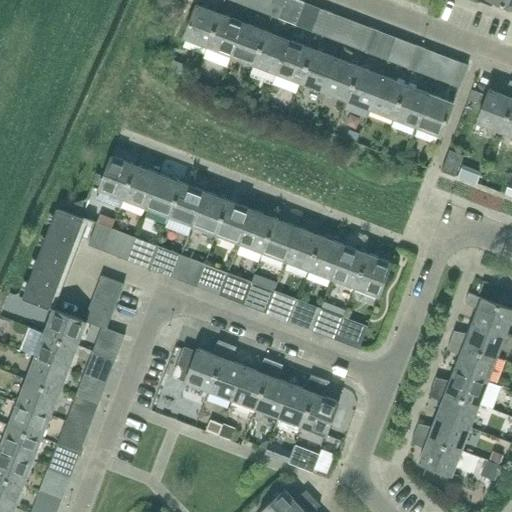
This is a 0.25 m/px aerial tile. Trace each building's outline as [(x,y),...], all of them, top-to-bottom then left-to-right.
[(273,0),(231,0),(268,14),(272,3),(273,0)] [(284,0),(282,6),(277,18),(314,32),(318,20),(323,9),(298,0),(284,0)] [(277,18),(282,6),(272,3),(268,14),(277,18)] [(198,5),(198,4),(197,4),(183,38),(185,39),(185,38),(208,47),(221,14),(198,5)] [(318,20),(328,24),(332,13),(323,9),(318,20)] [(328,24),(324,36),(361,50),(365,38),(370,27),(332,13),(328,24)] [(231,56),(243,22),(221,14),(208,47),(231,56)] [(324,36),(328,24),(318,20),(314,32),(324,36)] [(254,64),(267,31),(243,22),(231,56),(254,64)] [(365,38),(375,42),(379,31),(370,27),(365,38)] [(277,73),(290,40),(267,31),(254,64),(277,73)] [(416,45),(379,31),(375,42),(370,54),(407,68),(412,56),(416,45)] [(370,54),(375,42),(365,38),(361,50),(366,52),(370,54)] [(300,82),(313,49),(290,40),(277,73),(300,82)] [(412,56),(421,60),(425,49),(416,45),(412,56)] [(321,99),(324,91),(337,58),(313,49),(300,82),(321,90),(318,98),(321,99)] [(461,62),(425,49),(421,60),(417,71),(453,85),(461,62)] [(417,71),(421,60),(412,56),(407,68),(417,71)] [(347,100),(360,67),(337,58),(324,91),(347,100)] [(459,88),(468,65),(461,62),(453,85),(459,88)] [(368,116),(370,109),(383,76),(360,67),(347,100),(368,108),(365,115),(368,116)] [(394,118),(407,85),(383,76),(370,109),(394,118)] [(502,131),(511,103),(511,81),(510,81),(504,94),(491,89),(490,88),(477,123),(478,123),(478,122),(502,131)] [(417,127),(429,93),(407,85),(394,118),(417,127)] [(452,102),(429,93),(417,127),(440,135),(439,136),(441,136),(454,102),(452,102)] [(511,103),(502,131),(511,135),(511,103)] [(464,155),(455,151),(449,149),(441,171),(455,176),(464,155)] [(113,156),(114,155),(113,155),(106,173),(99,189),(100,190),(100,189),(123,198),(136,164),(113,156)] [(464,162),(458,176),(480,184),(486,170),(464,162)] [(146,207),(159,173),(136,164),(123,198),(146,207)] [(170,216),(182,182),(159,173),(146,207),(170,216)] [(192,224),(205,191),(183,183),(182,182),(170,216),(192,224)] [(216,233),(228,200),(205,191),(192,224),(216,233)] [(71,209),(74,202),(61,198),(58,205),(71,209)] [(239,242),(252,209),(228,200),(216,233),(239,242)] [(75,240),(84,218),(58,208),(49,230),(75,240)] [(262,251),(275,218),(252,209),(239,242),(262,251)] [(286,260),(299,227),(275,218),(262,251),(286,260)] [(85,244),(101,250),(110,227),(93,221),(85,244)] [(116,230),(110,227),(101,250),(108,252),(116,230)] [(309,269),(322,236),(299,227),(286,260),(309,269)] [(75,240),(49,230),(40,253),(66,263),(75,240)] [(153,244),(116,230),(108,252),(145,266),(149,255),(153,244)] [(332,278),(345,245),(322,236),(309,269),(332,278)] [(149,255),(158,259),(163,247),(153,244),(149,255)] [(355,287),(367,254),(345,245),(332,278),(355,287)] [(199,261),(163,247),(158,259),(154,270),(191,284),(195,273),(199,261)] [(66,263),(40,253),(32,276),(58,286),(66,263)] [(391,262),(391,263),(367,254),(355,287),(378,296),(379,297),(392,262),(391,262)] [(154,270),(158,259),(149,255),(145,266),(154,270)] [(195,273),(205,276),(209,265),(199,261),(195,273)] [(246,279),(209,265),(205,276),(200,288),(238,302),(242,292),(246,279)] [(200,288),(205,276),(195,273),(191,284),(200,288)] [(120,295),(124,284),(101,275),(97,286),(120,295)] [(49,307),(58,286),(32,276),(23,298),(49,308),(49,307)] [(242,292),(251,295),(256,283),(246,279),(242,292)] [(293,297),(256,283),(251,295),(247,306),(284,320),(288,309),(293,297)] [(115,307),(120,295),(97,286),(92,298),(115,307)] [(247,306),(251,295),(242,292),(238,302),(247,306)] [(481,298),(469,293),(468,293),(465,302),(478,309),(473,321),(506,334),(511,318),(511,308),(482,297),(481,298)] [(288,309),(298,313),(302,301),(293,297),(288,309)] [(111,317),(115,307),(92,298),(88,309),(111,317)] [(335,326),(339,315),(302,301),(298,313),(294,321),(294,324),(330,338),(335,326)] [(87,322),(84,321),(54,309),(53,309),(52,310),(53,310),(44,333),(47,334),(77,346),(86,323),(87,323),(87,322)] [(106,329),(111,317),(88,309),(84,321),(87,322),(102,327),(106,329)] [(294,321),(298,313),(288,309),(284,320),(294,324),(294,321)] [(335,326),(344,330),(349,318),(339,315),(335,326)] [(368,326),(349,318),(344,330),(340,341),(359,349),(368,326)] [(497,357),(506,334),(473,321),(468,333),(454,330),(451,339),(497,357)] [(340,341),(344,330),(335,326),(330,338),(340,341)] [(102,327),(95,346),(106,351),(117,355),(125,336),(108,330),(106,329),(102,327)] [(77,346),(47,334),(44,333),(35,356),(47,361),(68,369),(77,346)] [(488,380),(497,357),(451,339),(447,349),(460,356),(455,368),(488,380)] [(210,390),(228,343),(218,340),(212,353),(199,348),(200,348),(198,347),(185,382),(186,382),(187,381),(210,390)] [(233,361),(237,347),(228,343),(210,390),(233,399),(246,366),(233,361)] [(103,360),(106,351),(95,346),(91,356),(103,360)] [(106,351),(103,360),(113,364),(117,355),(106,351)] [(68,369),(47,361),(35,356),(27,379),(47,387),(59,392),(68,369)] [(103,360),(91,356),(77,393),(89,397),(99,401),(113,364),(103,360)] [(256,408),(274,361),(264,358),(258,370),(246,366),(233,399),(256,408)] [(176,366),(177,363),(172,361),(171,364),(170,364),(161,386),(172,390),(178,372),(177,372),(178,367),(176,366)] [(279,379),(283,364),(274,361),(256,408),(279,417),(292,383),(279,379)] [(479,404),(488,380),(455,368),(450,380),(436,377),(432,386),(479,404)] [(302,425),(320,379),(311,375),(304,388),(292,383),(279,417),(302,425)] [(59,392),(47,387),(27,379),(18,403),(47,414),(50,415),(59,392)] [(325,396),(329,382),(320,379),(302,425),(325,434),(325,435),(326,435),(339,401),(338,401),(325,396)] [(471,427),(479,404),(432,386),(429,395),(442,402),(437,415),(471,427)] [(85,407),(89,397),(77,393),(73,402),(85,407)] [(89,397),(85,407),(95,411),(99,401),(89,397)] [(85,407),(73,402),(59,439),(71,444),(81,448),(95,411),(85,407)] [(50,415),(47,414),(18,403),(9,426),(41,439),(50,415)] [(462,451),(471,427),(437,415),(433,427),(418,423),(415,433),(462,451)] [(219,436),(224,424),(211,419),(207,431),(219,436)] [(224,424),(219,436),(230,440),(235,428),(224,424)] [(0,449),(32,462),(41,439),(9,426),(0,448),(0,449)] [(507,440),(510,430),(501,427),(497,436),(507,440)] [(452,473),(462,451),(415,433),(411,442),(424,449),(420,461),(419,461),(419,462),(453,475),(453,474),(452,473)] [(68,453),(71,444),(59,439),(55,449),(68,453)] [(71,444),(68,453),(78,457),(81,448),(71,444)] [(288,463),(291,453),(268,445),(267,447),(265,454),(288,463)] [(295,446),(289,463),(298,467),(302,468),(312,472),(316,461),(317,459),(319,455),(295,446)] [(0,475),(24,485),(32,462),(0,449),(0,475)] [(68,453),(55,449),(41,486),(53,490),(63,494),(78,457),(68,453)] [(493,452),(490,460),(498,463),(501,455),(493,452)] [(497,464),(489,461),(485,460),(480,474),(495,480),(501,466),(497,464)] [(0,502),(15,508),(24,485),(0,475),(0,502)] [(50,500),(53,490),(41,486),(37,495),(50,500)] [(285,490),(285,489),(260,511),(296,511),(312,497),(306,490),(294,499),(285,490)] [(53,490),(50,500),(60,504),(63,494),(53,490)] [(50,500),(37,495),(30,511),(56,511),(60,504),(50,500)] [(314,511),(319,505),(312,497),(296,511),(314,511)] [(0,511),(13,511),(15,508),(0,502),(0,511)]
